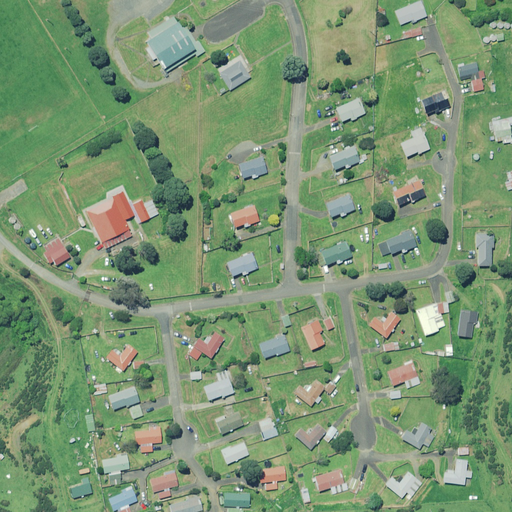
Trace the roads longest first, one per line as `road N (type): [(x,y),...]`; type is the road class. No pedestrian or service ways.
road 1 (residential): [(286,0),(301,60),(289,291)]
road 2 (residential): [(430,22),(457,98),(445,162),(445,245),(436,266),(420,273)]
road 3 (residential): [(0,236),(71,289),(163,311)]
road 4 (residential): [(342,285),(363,435)]
road 5 (residential): [(183,444),(163,311)]
road 6 (residential): [(163,311),(289,291)]
